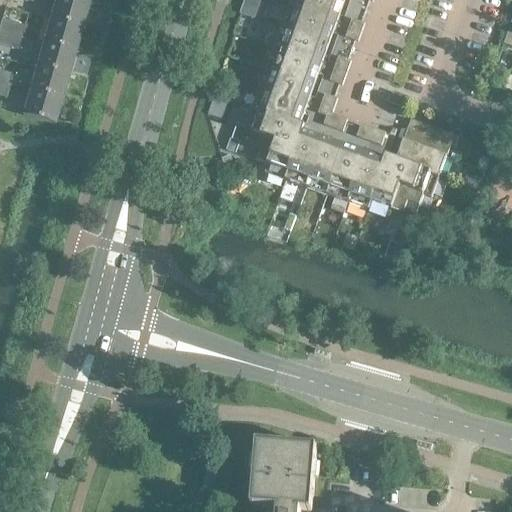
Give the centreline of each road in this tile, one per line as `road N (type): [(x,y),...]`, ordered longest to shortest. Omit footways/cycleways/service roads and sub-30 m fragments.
road 1 (residential): [(511,439),(88,323)]
road 2 (tertiary): [(88,323),(181,0)]
road 3 (tertiary): [(35,511),(88,323)]
road 4 (residential): [(511,125),(442,99),(433,84),(462,0)]
road 5 (residential): [(394,119),(350,104),(386,0)]
